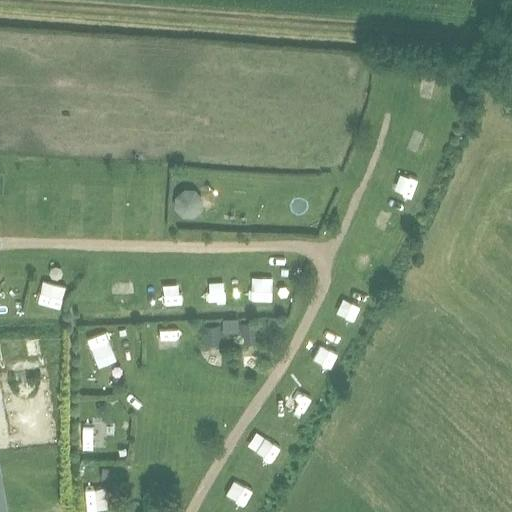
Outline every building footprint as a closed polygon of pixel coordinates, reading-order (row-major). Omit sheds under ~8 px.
[(421,69),(418,87),(437,89),(439,72),(421,69)] [(180,211),(196,212),(197,196),(181,195),(180,211)] [(85,270),(105,271),(105,252),(86,251),(85,270)] [(26,264),(38,281),(56,269),(44,252),(26,264)] [(238,269),(239,289),(259,287),(258,268),(238,269)] [(0,295),(9,296),(9,280),(0,279),(0,295)] [(200,364),(198,340),(169,343),(171,366),(200,364)] [(237,491),(255,499),(264,481),(247,472),(237,491)] [(97,475),(77,476),(78,494),(98,493),(97,475)] [(0,503),(1,511),(40,511),(38,497),(0,502),(0,503)]
